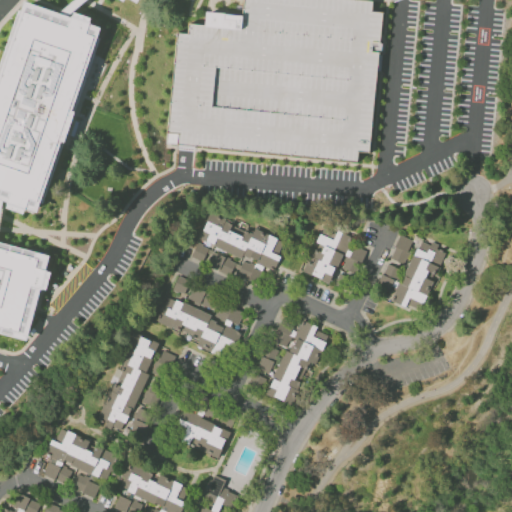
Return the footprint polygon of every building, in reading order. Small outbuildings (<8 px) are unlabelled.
[(124,0),(137,8),(141,0),(124,0)] [(357,159),(358,151),(370,152),(381,12),(372,11),(372,0),(243,0),(242,15),(206,12),(205,24),(188,23),(187,33),(175,32),(167,145),(357,159)] [(19,5),(0,59),(0,199),(32,210),(55,145),(87,52),(95,28),(60,17),(50,14),(19,5)] [(230,275),(237,257),(272,272),(285,241),(254,228),(252,233),(239,227),(236,234),(227,230),(231,221),(209,212),(189,257),(230,275)] [(365,250),(349,244),(352,236),(336,230),(333,239),(318,233),(304,273),(340,286),(346,270),(356,274),(365,250)] [(389,258),(402,264),(413,240),(399,234),(389,258)] [(418,312),(447,251),(430,243),(429,245),(418,240),(404,271),(387,263),(374,291),(418,312)] [(0,335),(24,342),(45,255),(17,247),(0,242),(0,335)] [(204,290),(187,285),(183,297),(200,302),(204,290)] [(156,321),(169,327),(182,303),(169,296),(156,321)] [(219,353),(222,345),(233,350),(241,329),(236,327),(243,312),(229,306),(227,310),(223,308),(220,317),(182,302),(169,333),(219,353)] [(265,393),(291,405),(310,363),(315,365),(329,333),(300,320),(294,334),(281,328),(275,341),(286,346),(265,393)] [(124,432),(145,372),(146,372),(157,342),(138,336),(129,364),(118,360),(96,423),(124,432)] [(163,378),(174,355),(162,349),(151,372),(163,378)] [(266,379),(253,373),(248,384),(261,390),(266,379)] [(142,402),(154,407),(161,390),(149,385),(142,402)] [(152,415),(141,408),(128,429),(139,435),(152,415)] [(179,418),(196,425),(200,415),(183,408),(179,418)] [(197,426),(180,419),(172,439),(218,457),(229,430),(200,418),(197,426)] [(106,480),(115,455),(87,445),(89,440),(57,427),(39,474),(67,484),(73,468),(106,480)] [(111,507),(124,511),(139,511),(143,501),(171,511),(180,511),(184,501),(176,498),(182,483),(159,475),(156,482),(149,479),(152,471),(128,462),(111,507)] [(93,497),(99,485),(76,474),(70,487),(93,497)] [(195,511),(216,511),(221,503),(231,508),(238,495),(221,487),(225,480),(214,475),(195,511)] [(35,511),(40,504),(18,493),(10,508),(4,504),(0,511),(35,511)] [(68,511),(47,503),(43,511),(68,511)]
